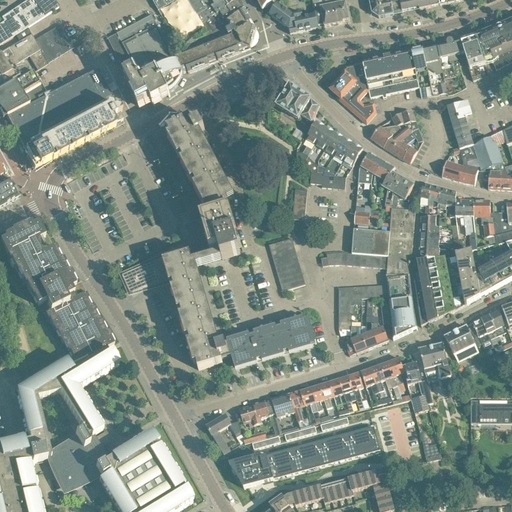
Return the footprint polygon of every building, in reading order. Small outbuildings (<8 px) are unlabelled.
[(0,45),(28,29),(52,13),(60,8),(53,0),(30,0),(2,18),(5,22),(0,25),(0,45)] [(203,0),(157,0),(153,2),(159,12),(179,0),(183,0),(185,2),(183,4),(182,6),(182,9),(182,11),(183,13),(185,15),(187,16),(190,16),(192,15),(194,19),(195,19),(207,11),(201,2),(203,0)] [(225,10),(239,0),(238,0),(223,0),(213,7),(207,11),(195,19),(200,27),(201,26),(225,10)] [(223,0),(203,0),(201,2),(207,11),(213,7),(223,0)] [(218,31),(232,20),(231,19),(239,13),(240,14),(245,9),(239,0),(225,10),(201,26),(207,34),(211,30),(213,34),(218,31)] [(257,0),(263,11),(270,4),(273,2),(274,0),(257,0)] [(350,21),(346,3),(340,0),(312,0),(316,16),(318,27),(324,25),(325,28),(344,24),(343,23),(350,21)] [(402,13),(400,2),(399,0),(390,0),(386,1),(385,0),(368,0),(372,15),(379,19),(394,16),(394,14),(401,12),(402,13)] [(432,8),(430,0),(408,0),(400,2),(402,13),(414,10),(414,9),(419,8),(420,11),(432,8)] [(278,4),(275,8),(270,16),(289,31),(290,35),(319,30),(318,27),(316,16),(304,18),(303,14),(294,16),(278,4)] [(250,22),(251,21),(245,11),(243,12),(243,11),(244,11),(244,10),(245,9),(240,14),(239,13),(231,19),(232,20),(218,31),(213,34),(211,30),(207,34),(205,35),(204,35),(198,41),(192,46),(194,50),(181,56),(175,61),(177,65),(178,64),(184,74),(188,73),(189,75),(251,50),(257,31),(254,30),(250,22)] [(177,65),(175,61),(162,34),(152,16),(117,35),(120,40),(123,46),(114,50),(117,57),(126,52),(128,57),(131,62),(133,66),(136,71),(142,83),(177,65)] [(511,21),(508,23),(508,22),(501,26),(502,30),(497,32),(496,28),(488,31),(489,32),(483,34),(483,33),(482,33),(482,34),(477,37),(476,36),(475,36),(476,39),(485,62),(491,60),(497,57),(503,55),(509,52),(511,51),(511,21)] [(67,38),(60,26),(55,29),(62,41),(67,38)] [(62,41),(55,29),(50,32),(57,44),(62,41)] [(57,44),(50,32),(45,35),(52,47),(57,44)] [(52,47),(45,35),(40,38),(47,50),(52,47)] [(120,40),(117,35),(108,39),(111,45),(120,40)] [(184,42),(189,49),(192,46),(198,41),(193,35),(184,42)] [(42,53),(35,41),(31,36),(0,54),(0,88),(20,76),(15,67),(29,58),(38,72),(49,65),(42,53)] [(485,62),(476,39),(475,36),(461,41),(462,45),(465,54),(465,55),(468,66),(473,83),(482,80),(478,68),(485,66),(486,65),(485,62)] [(47,50),(40,38),(35,41),(42,53),(47,50)] [(74,49),(67,38),(62,41),(69,53),(74,49)] [(123,46),(120,40),(111,45),(114,50),(123,46)] [(69,53),(62,41),(57,44),(64,56),(69,53)] [(465,54),(462,45),(461,46),(461,44),(458,45),(454,47),(453,44),(453,43),(451,42),(450,42),(449,43),(448,44),(448,46),(438,48),(441,63),(445,81),(456,79),(462,77),(463,79),(463,78),(457,57),(462,56),(464,55),(464,54),(465,54)] [(64,56),(57,44),(52,47),(59,59),(64,56)] [(89,52),(85,45),(76,50),(81,57),(89,52)] [(59,59),(52,47),(47,50),(54,62),(59,59)] [(441,63),(438,48),(423,51),(427,72),(431,88),(431,91),(433,98),(448,96),(445,81),(441,63)] [(54,62),(47,50),(42,53),(49,65),(54,62)] [(427,72),(423,51),(412,53),(416,72),(427,70),(427,72)] [(119,61),(128,57),(126,52),(117,57),(119,61)] [(511,64),(511,59),(509,52),(503,55),(508,66),(511,64)] [(416,72),(412,53),(390,58),(391,60),(385,61),(384,59),(363,64),(363,66),(369,93),(370,100),(383,97),(383,100),(387,99),(386,97),(419,90),(417,80),(416,72)] [(508,66),(503,55),(497,57),(502,69),(508,66)] [(122,66),(131,62),(128,57),(119,61),(122,66)] [(502,69),(497,57),(491,60),(497,72),(502,69)] [(133,66),(131,62),(122,66),(124,71),(133,66)] [(127,76),(125,77),(141,108),(152,103),(153,106),(171,97),(169,94),(170,93),(173,91),(175,89),(177,87),(178,85),(180,83),(181,82),(181,80),(182,78),(183,77),(183,75),(184,74),(178,64),(177,65),(142,83),(136,71),(127,76)] [(136,71),(133,66),(124,71),(127,76),(136,71)] [(369,93),(363,66),(349,69),(330,91),(341,100),(340,102),(367,126),(377,115),(374,105),(364,107),(360,103),(360,101),(366,94),(369,93)] [(120,115),(122,114),(98,70),(40,101),(39,100),(7,118),(9,122),(28,158),(33,168),(36,166),(38,165),(40,168),(42,167),(41,166),(49,162),(50,163),(52,162),(51,161),(55,159),(56,160),(58,159),(57,157),(65,153),(66,154),(68,153),(67,152),(71,150),(72,151),(74,150),(73,149),(81,145),(82,146),(84,145),(83,144),(87,142),(88,143),(90,142),(89,141),(97,136),(98,137),(100,136),(99,135),(103,133),(104,134),(106,133),(105,132),(113,128),(114,129),(116,128),(115,126),(123,121),(120,115)] [(4,119),(7,118),(39,100),(39,99),(47,94),(33,71),(0,91),(0,113),(1,115),(2,117),(3,119),(4,119)] [(289,87),(283,82),(274,99),(280,102),(277,107),(298,121),(301,117),(313,124),(319,108),(320,108),(311,100),(312,99),(290,86),(289,87)] [(472,116),(468,102),(447,108),(459,150),(460,152),(474,147),(465,117),(471,115),(472,116)] [(419,144),(423,142),(413,112),(402,115),(404,126),(407,129),(403,132),(394,139),(393,138),(386,151),(403,162),(411,166),(418,153),(406,147),(416,139),(419,144)] [(386,151),(393,138),(394,139),(403,132),(399,127),(404,126),(402,115),(392,121),(396,127),(383,130),(380,128),(371,140),(384,150),(386,151)] [(226,204),(224,200),(230,197),(199,137),(206,133),(200,123),(193,127),(190,121),(178,128),(178,126),(150,141),(157,155),(172,147),(205,210),(207,209),(211,216),(211,217),(204,219),(214,252),(215,252),(216,258),(221,256),(223,261),(241,255),(240,253),(243,252),(237,231),(234,232),(229,217),(232,216),(228,203),(226,204)] [(316,146),(326,129),(324,128),(325,127),(319,124),(318,124),(317,123),(311,132),(306,141),(316,146)] [(511,146),(511,127),(502,133),(504,137),(506,143),(505,144),(508,149),(511,146)] [(325,152),(335,134),(334,134),(334,133),(328,129),(327,130),(326,129),(316,146),(325,152)] [(506,143),(504,137),(502,133),(490,138),(491,139),(493,145),(496,144),(500,154),(507,150),(505,144),(506,143)] [(334,157),(344,140),(343,139),(337,135),(335,134),(325,152),(334,157)] [(507,174),(505,168),(502,159),(500,154),(496,144),(493,145),(491,139),(474,147),(478,160),(479,163),(480,168),(482,173),(490,173),(507,174)] [(344,163),(354,146),(352,145),(352,144),(346,140),(346,141),(344,140),(334,157),(344,163)] [(361,150),(362,150),(356,146),(355,147),(354,146),(344,163),(353,168),(363,151),(361,150)] [(475,187),(477,178),(478,173),(478,169),(480,168),(479,163),(478,160),(474,147),(460,152),(461,155),(462,158),(461,158),(464,168),(459,184),(475,187)] [(373,177),(373,176),(382,162),(370,154),(364,163),(360,170),(358,185),(372,186),(373,177)] [(304,155),(297,155),(296,163),(306,163),(309,158),(304,155)] [(393,174),(395,169),(383,163),(382,162),(373,176),(375,177),(375,178),(374,186),(376,185),(380,179),(386,183),(390,176),(391,177),(393,174)] [(459,184),(464,168),(447,163),(445,169),(442,179),(459,184)] [(324,177),(324,174),(326,170),(323,168),(318,167),(318,174),(316,186),(322,186),(323,186),(323,177),(324,177)] [(506,184),(507,174),(490,173),(489,191),(500,192),(501,183),(506,184)] [(394,195),(403,180),(393,174),(391,177),(390,176),(386,183),(383,188),(389,191),(388,194),(386,207),(391,208),(393,194),(394,195)] [(511,174),(507,174),(506,184),(501,183),(500,192),(511,192),(511,174)] [(0,209),(20,199),(17,193),(15,192),(12,188),(13,186),(10,180),(9,179),(8,179),(9,181),(0,186),(0,185),(0,209)] [(414,186),(403,180),(394,195),(393,194),(391,208),(392,208),(392,210),(396,211),(398,202),(397,201),(395,200),(396,196),(406,201),(414,186)] [(429,202),(433,187),(425,185),(421,201),(421,207),(427,208),(427,205),(429,205),(429,202)] [(438,205),(442,189),(433,187),(429,202),(429,205),(429,206),(432,206),(432,203),(435,204),(434,208),(438,208),(438,205)] [(446,206),(449,191),(442,189),(438,205),(438,208),(446,211),(446,208),(446,207),(446,206)] [(456,193),(449,191),(446,206),(446,207),(446,208),(450,208),(450,212),(450,218),(452,218),(456,219),(456,202),(456,193)] [(473,218),(474,202),(456,202),(456,219),(464,219),(466,236),(469,236),(471,252),(477,251),(473,218)] [(490,215),(490,203),(490,202),(474,202),(473,218),(482,219),(482,227),(484,227),(486,239),(489,238),(490,248),(497,246),(495,236),(502,235),(500,218),(500,214),(490,215)] [(511,204),(507,205),(508,214),(500,214),(500,218),(502,235),(509,233),(511,232),(511,204)] [(414,232),(415,212),(396,211),(392,210),(390,228),(390,230),(414,232)] [(371,215),(356,213),(355,225),(369,226),(371,215)] [(437,218),(422,218),(421,227),(436,227),(437,218)] [(44,511),(42,505),(39,505),(36,494),(35,494),(34,491),(35,490),(29,465),(29,464),(32,463),(32,465),(37,464),(41,463),(41,460),(46,458),(46,462),(47,461),(46,460),(50,459),(53,465),(56,472),(59,479),(62,485),(65,492),(72,489),(79,485),(86,482),(93,478),(99,475),(101,478),(109,474),(110,476),(99,482),(117,511),(175,511),(193,501),(186,490),(185,491),(183,489),(184,488),(159,448),(158,448),(151,436),(142,441),(142,440),(111,458),(112,459),(109,461),(100,447),(109,441),(106,435),(97,441),(94,437),(103,432),(77,390),(119,365),(112,354),(108,356),(105,351),(114,346),(110,338),(109,339),(102,326),(101,326),(95,313),(93,314),(87,301),(86,302),(83,296),(75,300),(73,295),(74,295),(72,290),(76,288),(72,280),(71,281),(64,268),(63,268),(57,255),(55,256),(52,250),(46,253),(43,249),(42,250),(39,242),(45,239),(38,225),(32,227),(31,225),(23,229),(24,230),(19,233),(18,230),(17,230),(18,233),(13,236),(13,234),(4,238),(6,241),(0,243),(7,258),(10,257),(12,261),(11,262),(15,270),(18,269),(20,274),(19,274),(23,282),(25,281),(28,286),(26,287),(30,295),(33,293),(36,298),(34,299),(38,307),(43,305),(51,320),(49,320),(53,328),(56,327),(58,332),(57,332),(61,340),(64,339),(66,344),(65,345),(69,353),(70,352),(73,359),(69,361),(71,367),(70,368),(67,362),(18,392),(17,392),(17,393),(29,443),(25,444),(25,443),(0,449),(0,511),(44,511)] [(390,234),(388,258),(411,260),(414,232),(390,230),(390,234)] [(372,257),(374,233),(354,231),(352,255),(355,256),(362,256),(368,257),(372,257)] [(477,278),(474,263),(473,256),(446,261),(456,312),(511,281),(511,232),(509,233),(502,235),(495,236),(497,246),(506,244),(511,255),(479,274),(480,276),(477,278)] [(388,258),(390,234),(374,233),(372,257),(375,257),(381,258),(388,258)] [(440,235),(439,234),(421,234),(420,242),(435,242),(440,243),(440,235)] [(292,240),(281,243),(283,250),(294,246),(292,240)] [(440,243),(435,242),(420,242),(420,251),(440,250),(445,250),(445,248),(443,248),(443,246),(440,246),(440,243)] [(283,250),(281,243),(269,247),(271,253),(283,250)] [(296,252),(294,246),(283,250),(284,255),(296,252)] [(218,347),(195,268),(188,247),(123,276),(130,294),(172,281),(199,371),(223,364),(222,361),(232,358),(228,344),(218,347)] [(284,255),(283,250),(271,253),(273,259),(284,255)] [(439,259),(440,250),(420,251),(419,259),(439,259)] [(297,258),(296,252),(284,255),(286,261),(297,258)] [(342,267),(340,254),(333,255),(335,267),(342,267)] [(348,267),(349,255),(340,254),(342,267),(348,267)] [(286,261),(284,255),(273,259),(274,264),(286,261)] [(335,267),(333,255),(327,255),(329,267),(335,267)] [(299,263),(297,258),(286,261),(286,262),(288,267),(299,263)] [(410,278),(411,260),(388,258),(387,270),(387,277),(388,287),(389,298),(393,331),(394,341),(417,330),(414,310),(410,278)] [(456,312),(446,261),(446,258),(445,258),(441,259),(439,259),(419,259),(416,259),(416,265),(415,284),(422,329),(456,312)] [(288,267),(286,262),(286,261),(274,264),(276,270),(288,267)] [(301,269),(299,263),(288,267),(289,272),(301,269)] [(289,272),(288,267),(276,270),(278,276),(289,272)] [(302,274),(301,269),(289,272),(291,278),(302,274)] [(291,278),(289,272),(278,276),(279,281),(291,278)] [(304,280),(302,274),(291,278),(293,284),(304,280)] [(293,284),(291,278),(279,281),(281,287),(293,284)] [(306,286),(304,280),(293,284),(294,290),(306,286)] [(294,290),(293,284),(281,287),(283,293),(294,290)] [(372,332),(372,318),(373,318),(373,302),(367,302),(367,318),(367,334),(362,336),(368,352),(378,348),(372,332)] [(511,328),(511,305),(502,309),(510,330),(511,328)] [(382,309),(384,326),(391,325),(389,308),(382,309)] [(502,322),(499,313),(490,317),(499,337),(506,334),(502,322)] [(499,337),(490,317),(482,321),(489,336),(488,336),(491,341),(499,337)] [(389,343),(385,334),(383,328),(378,330),(378,318),(373,318),(372,318),(372,332),(378,348),(389,343)] [(317,344),(311,326),(309,320),(304,321),(303,319),(281,325),(282,328),(289,352),(290,355),(312,348),(311,346),(317,344)] [(489,336),(482,321),(473,325),(483,345),(491,341),(488,336),(489,336)] [(483,345),(473,325),(445,338),(455,359),(468,353),(483,345)] [(282,328),(277,329),(276,327),(254,333),(255,336),(262,360),(263,363),(285,356),(284,354),(289,352),(282,328)] [(368,352),(362,336),(362,328),(351,328),(351,331),(351,337),(344,337),(345,343),(350,358),(357,356),(368,352)] [(255,336),(250,337),(249,335),(227,341),(228,344),(232,358),(235,368),(236,371),(258,364),(257,362),(262,360),(255,336)] [(511,348),(511,343),(503,348),(505,352),(511,348)] [(451,377),(443,345),(420,351),(425,375),(439,372),(441,380),(451,377)] [(492,353),(487,355),(490,361),(495,359),(492,353)] [(403,368),(400,360),(390,363),(399,387),(404,385),(400,376),(405,374),(403,368)] [(399,387),(390,363),(381,367),(386,382),(388,391),(394,389),(397,401),(393,403),(392,403),(393,403),(393,406),(403,403),(402,400),(401,398),(398,388),(399,387)] [(417,365),(403,368),(405,374),(408,388),(419,385),(419,383),(422,383),(417,365)] [(386,382),(381,367),(371,370),(379,394),(385,392),(381,383),(386,382)] [(379,394),(371,370),(361,374),(367,389),(371,387),(374,396),(379,394)] [(364,390),(359,375),(349,378),(354,393),(357,401),(360,412),(365,411),(363,403),(362,400),(359,391),(364,390)] [(354,393),(349,378),(339,381),(344,396),(349,411),(350,415),(354,414),(352,406),(353,406),(352,403),(357,401),(354,393)] [(344,396),(339,381),(330,384),(334,399),(337,407),(342,406),(340,397),(344,396)] [(433,405),(427,381),(422,383),(419,383),(419,385),(422,398),(425,397),(427,406),(428,406),(433,405)] [(334,399),(330,384),(320,387),(325,402),(330,419),(335,417),(330,400),(334,399)] [(325,402),(320,387),(311,389),(318,413),(323,412),(320,403),(325,402)] [(318,413),(311,389),(302,392),(307,407),(310,406),(316,426),(322,425),(320,420),(318,413)] [(307,407),(302,392),(290,396),(297,420),(300,431),(312,428),(309,420),(303,422),(300,409),(304,408),(307,407)] [(297,420),(290,396),(266,403),(271,418),(276,437),(300,430),(299,428),(281,433),(278,420),(284,418),(285,423),(297,420)] [(425,397),(422,398),(414,400),(418,415),(429,412),(428,406),(427,406),(425,397)] [(511,402),(471,402),(471,426),(481,426),(481,419),(496,419),(496,420),(500,420),(501,420),(503,420),(504,419),(504,418),(505,416),(509,416),(510,418),(510,419),(511,420),(511,402)] [(271,418),(266,403),(254,407),(258,422),(253,423),(254,427),(263,425),(262,421),(271,418)] [(258,422),(254,407),(240,411),(243,421),(244,426),(253,423),(258,422)] [(231,425),(226,416),(207,428),(212,437),(213,437),(224,456),(230,453),(219,433),(230,427),(237,439),(242,436),(241,432),(238,423),(231,425)] [(256,458),(229,465),(234,473),(236,471),(239,476),(237,478),(237,479),(240,477),(243,482),(241,484),(244,490),(249,489),(263,485),(263,484),(273,481),(273,482),(281,480),(280,477),(286,476),(287,479),(287,478),(287,476),(292,474),(293,477),(308,473),(307,470),(313,469),(313,471),(314,471),(313,468),(319,467),(320,470),(334,466),(333,463),(339,462),(340,464),(341,464),(340,461),(346,460),(346,462),(361,459),(360,456),(366,454),(367,457),(367,454),(372,453),(373,455),(381,453),(375,430),(257,461),(256,458)] [(265,433),(257,435),(258,440),(245,444),(245,446),(267,440),(265,433)] [(258,440),(257,435),(243,439),(245,444),(258,440)] [(427,439),(422,441),(426,460),(427,464),(441,461),(442,458),(438,446),(429,448),(427,439)] [(295,507),(296,509),(324,501),(325,505),(354,498),(353,493),(374,488),(380,511),(391,511),(384,484),(381,485),(379,479),(387,477),(386,471),(376,474),(377,476),(290,500),(286,503),(284,501),(287,499),(286,498),(283,499),(282,499),(264,511),(291,511),(290,510),(294,507),(295,507)]
